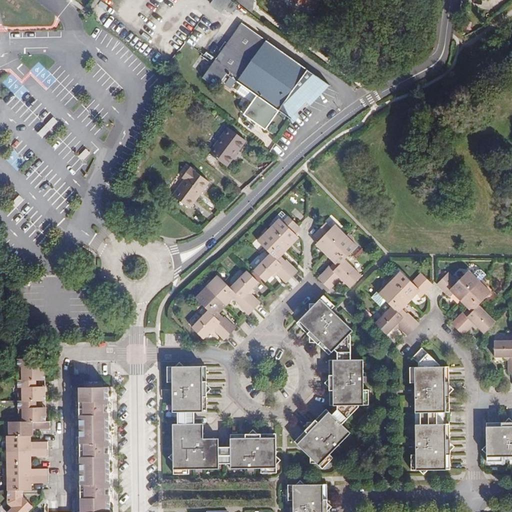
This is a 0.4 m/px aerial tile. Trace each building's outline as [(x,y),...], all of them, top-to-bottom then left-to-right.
[(229,15),(238,4),(232,0),(212,0),(212,1),(229,15)] [(290,0),(295,2),(294,4),(298,6),(299,3),(315,9),(318,0),(290,0)] [(350,10),(359,13),(361,7),(353,4),(350,10)] [(332,82),(242,22),(202,77),(215,86),(219,81),(221,82),(227,74),(256,95),(244,111),(267,126),(279,111),(294,122),(332,82)] [(309,39),(316,43),(320,38),(313,34),(309,39)] [(228,128),(210,153),(227,166),(246,141),(228,128)] [(190,209),(209,182),(190,167),(183,177),(185,179),(173,196),(190,209)] [(279,225),(274,221),(267,229),(268,230),(265,233),(264,232),(261,234),(255,240),(263,248),(269,253),(253,270),(265,281),(270,276),(273,272),(276,274),(286,283),(291,277),(298,270),(286,259),(284,260),(281,256),(279,255),(283,250),(285,252),(288,249),(290,246),(288,245),(291,241),(293,243),(299,237),(295,233),(301,227),(299,224),(289,214),(279,225)] [(332,259),(334,261),(331,263),(329,263),(318,275),(331,288),(340,278),(342,275),(347,279),(352,284),(362,274),(345,257),(355,247),(349,242),(350,240),(345,235),(347,234),(339,227),(336,231),(331,226),(325,221),(314,234),(319,240),(316,244),(321,249),(323,247),(327,250),(325,252),(329,256),(331,254),(334,256),(332,259)] [(336,231),(339,227),(334,222),(331,226),(336,231)] [(345,235),(350,240),(354,236),(349,232),(347,234),(345,235)] [(396,324),(398,326),(406,333),(408,335),(419,323),(402,306),(404,304),(402,302),(405,300),(406,302),(412,296),(410,295),(412,292),(414,294),(417,291),(422,295),(435,282),(423,271),(414,280),(403,269),(390,281),(391,283),(388,286),(385,283),(383,285),(377,291),(391,306),(376,322),(387,333),(392,327),(396,324)] [(453,294),(457,296),(459,294),(462,297),(460,300),(462,301),(464,304),(465,301),(468,304),(466,306),(468,308),(465,310),(464,309),(452,321),(464,332),(472,324),(474,322),(479,325),(485,331),(496,321),(478,303),(493,288),(488,283),(485,287),(481,283),(483,281),(470,269),(460,280),(449,269),(437,282),(451,296),(453,294)] [(226,339),(231,333),(237,327),(225,315),(223,317),(219,313),(226,305),(233,298),(250,314),(255,308),(261,301),(251,292),(249,290),(253,285),(257,280),(248,271),(247,272),(246,270),(230,287),(224,281),(218,275),(216,273),(210,279),(212,281),(207,286),(204,290),(202,288),(201,289),(195,296),(203,304),(205,305),(209,309),(197,322),(195,327),(204,337),(210,331),(213,328),(216,330),(226,339)] [(204,290),(207,286),(212,281),(210,279),(208,278),(203,283),(199,288),(201,289),(202,288),(204,290)] [(390,281),(386,278),(381,283),(383,285),(385,283),(388,286),(391,283),(390,281)] [(365,387),(365,357),(353,357),(353,333),(351,331),(355,327),(333,307),(324,299),(327,295),(324,293),(319,297),(318,297),(297,320),(331,353),(336,347),(339,350),(339,357),(330,357),(329,405),(339,405),(338,408),(333,414),(327,408),(295,442),(323,468),(326,464),(323,461),(330,452),(351,430),(343,423),(360,405),(371,405),(371,399),(365,399),(365,387)] [(336,303),(327,295),(324,299),(333,307),(336,303)] [(511,371),(511,340),(496,341),(496,356),(503,356),(510,356),(510,359),(510,372),(511,371)] [(5,511),(27,511),(32,507),(23,496),(23,490),(32,489),(32,483),(47,483),(47,468),(31,468),(31,456),(46,456),(46,441),(31,441),(31,436),(33,436),(33,429),(49,429),(48,421),(45,421),(45,407),(36,407),(36,401),(45,401),(44,386),(36,386),(36,380),(44,381),(44,366),(35,365),(34,358),(16,357),(16,373),(19,373),(20,379),(16,379),(17,388),(20,388),(20,393),(16,393),(17,414),(20,414),(20,421),(7,421),(7,435),(5,436),(6,462),(2,462),(2,484),(6,485),(6,503),(10,507),(5,511)] [(190,411),(198,411),(209,410),(210,365),(187,365),(176,365),(176,370),(176,382),(176,411),(182,411),(190,411)] [(412,371),(418,370),(418,382),(418,411),(423,411),(423,422),(418,422),(418,453),(418,465),(413,465),(413,468),(452,468),(451,422),(439,422),(439,411),(451,411),(451,365),(413,365),(412,371)] [(80,383),(80,386),(71,387),(73,510),(81,510),(85,509),(95,507),(112,508),(110,383),(103,383),(103,378),(86,379),(86,383),(80,383)] [(199,422),(198,411),(190,411),(182,411),(183,422),(190,422),(199,422)] [(511,420),(485,421),(486,460),(492,460),(492,456),(504,455),(511,455),(511,420)] [(183,422),(177,422),(177,473),(184,473),(184,468),(194,468),(224,468),(224,462),(223,445),(223,436),(207,437),(207,421),(199,422),(190,422),(183,422)] [(233,445),(233,462),(233,468),(265,468),(276,468),(279,468),(279,433),(233,433),(233,445)] [(223,445),(224,462),(233,462),(233,445),(223,445)] [(323,461),(326,464),(334,455),(330,452),(323,461)] [(329,511),(329,483),(290,483),(290,491),(295,490),(295,502),(295,508),(295,511),(329,511)]
